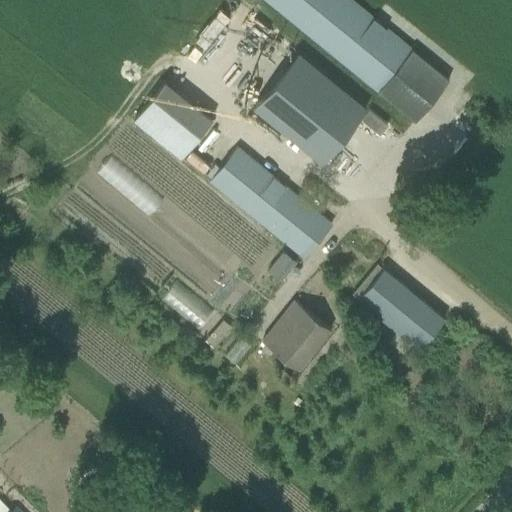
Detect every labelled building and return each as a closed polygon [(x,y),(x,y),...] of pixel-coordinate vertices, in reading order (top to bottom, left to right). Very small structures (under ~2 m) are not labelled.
[(269,0),(417,119),(450,78),(353,0),(269,0)] [(305,50),(260,106),(329,162),(374,106),(305,50)] [(131,116),(182,154),(212,113),(160,76),(131,116)] [(227,139),(235,130),(216,113),(208,122),(227,139)] [(184,150),(192,156),(206,139),(199,132),(184,150)] [(207,181),(303,258),(332,223),(237,145),(207,181)] [(112,196),(96,213),(149,261),(168,240),(145,219),(141,223),(112,196)] [(267,270),(280,280),(296,261),(283,250),(267,270)] [(411,343),(418,349),(444,318),(382,267),(357,298),(397,331),(411,343)] [(198,327),(213,309),(175,279),(160,297),(198,327)] [(301,304),(268,345),(298,368),(330,328),(301,304)] [(397,331),(389,341),(403,352),(411,343),(397,331)] [(158,497),(165,503),(173,494),(166,488),(158,497)]
